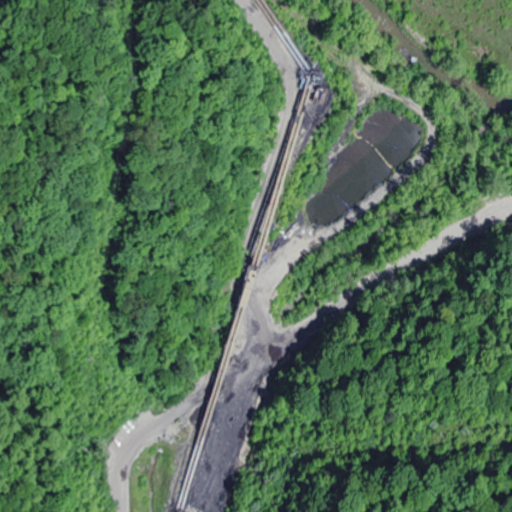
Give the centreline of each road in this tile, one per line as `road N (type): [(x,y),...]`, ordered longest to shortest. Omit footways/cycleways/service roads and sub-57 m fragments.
road 1 (residential): [(511,214),(385,278),(297,339),(277,343),(261,334),(249,299),(292,91),(281,52),(242,0)]
road 2 (residential): [(230,511),(281,343)]
